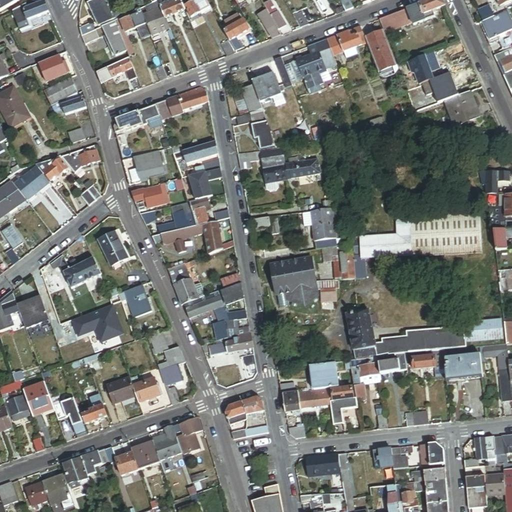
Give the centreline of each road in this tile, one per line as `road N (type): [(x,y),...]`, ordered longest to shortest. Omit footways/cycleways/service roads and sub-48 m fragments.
road 1 (residential): [(269,384),(214,74)]
road 2 (residential): [(121,193),(213,402)]
road 3 (residential): [(0,474),(213,402)]
road 4 (residential): [(408,0),(214,74)]
road 5 (residential): [(453,433),(283,452)]
road 6 (residential): [(0,288),(121,193)]
road 7 (residential): [(511,129),(452,0)]
